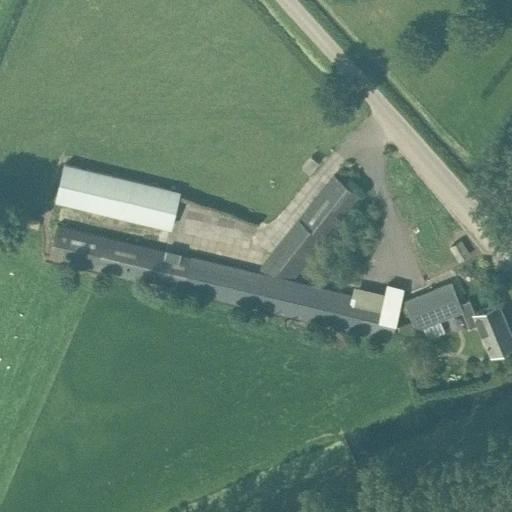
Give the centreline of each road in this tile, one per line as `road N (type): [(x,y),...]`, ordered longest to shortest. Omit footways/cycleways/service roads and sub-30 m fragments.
road 1 (unclassified): [(511,254),(285,0)]
road 2 (secondary): [(394,511),(511,458)]
